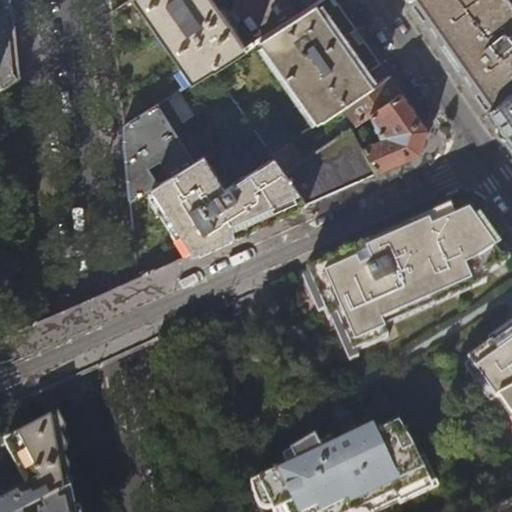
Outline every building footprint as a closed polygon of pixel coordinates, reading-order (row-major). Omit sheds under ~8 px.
[(0,0),(0,90),(20,75),(18,58),(13,11),(11,0),(0,0)] [(110,0),(112,9),(125,0),(110,0)] [(213,0),(125,0),(112,9),(117,57),(124,124),(179,89),(254,42),(251,38),(242,43),(213,0)] [(511,3),(509,0),(409,0),(423,20),(439,43),(459,71),(477,98),(488,112),(511,94),(511,3)] [(319,124),(327,119),(346,106),(376,87),(351,52),(360,46),(351,34),(343,40),(316,3),(258,39),(319,124)] [(369,116),(402,94),(396,86),(391,77),(376,87),(346,106),(352,117),(340,125),(341,128),(335,132),(338,137),(352,127),(369,116)] [(128,161),(131,200),(157,183),(149,169),(159,163),(168,176),(192,161),(172,126),(193,113),(179,89),(124,124),(128,161)] [(363,148),(377,173),(393,166),(421,154),(428,130),(416,112),(402,94),(369,116),(372,123),(374,122),(382,139),(363,148)] [(511,94),(488,112),(500,129),(511,145),(511,94)] [(352,117),(346,106),(327,119),(335,132),(341,128),(340,125),(352,117)] [(190,127),(206,152),(214,147),(198,121),(190,127)] [(134,232),(137,270),(181,254),(184,258),(207,247),(274,218),(331,193),(377,173),(363,148),(352,127),(338,137),(301,162),(285,173),(275,158),(226,188),(206,152),(192,161),(168,176),(157,183),(131,200),(134,232)] [(285,173),(301,162),(289,143),(272,154),(275,158),(285,173)] [(336,315),(353,354),(388,338),(382,322),(482,278),(505,263),(470,212),(455,218),(451,207),(431,215),(369,242),(307,270),(327,319),(336,315)] [(294,328),(304,344),(309,341),(298,325),(294,328)] [(467,360),(495,401),(511,391),(511,331),(493,345),(492,343),(467,360)] [(511,391),(495,401),(511,423),(511,391)] [(60,471),(52,456),(62,451),(57,441),(52,431),(48,422),(23,434),(4,444),(26,487),(0,500),(0,511),(30,511),(42,506),(72,491),(71,488),(70,489),(60,471)] [(418,460),(398,428),(376,439),(372,430),(321,455),(314,440),(279,457),(284,470),(246,488),(252,507),(253,511),(389,511),(398,508),(401,511),(402,511),(436,492),(422,457),(418,460)] [(76,511),(72,491),(42,506),(44,511),(76,511)]
